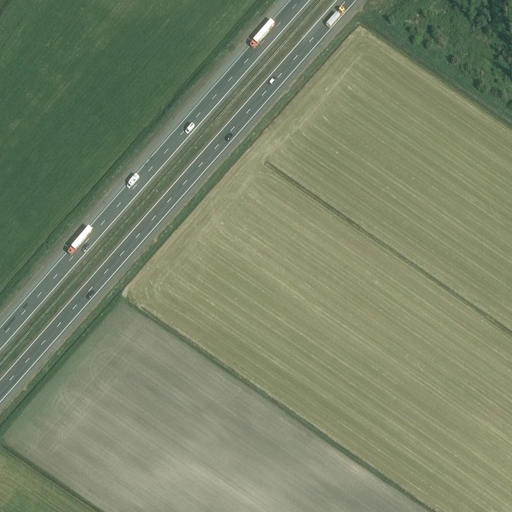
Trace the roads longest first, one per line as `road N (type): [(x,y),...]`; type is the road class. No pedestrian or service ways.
road 1 (motorway): [(0,390),(345,0)]
road 2 (motorway): [(300,0),(0,340)]
